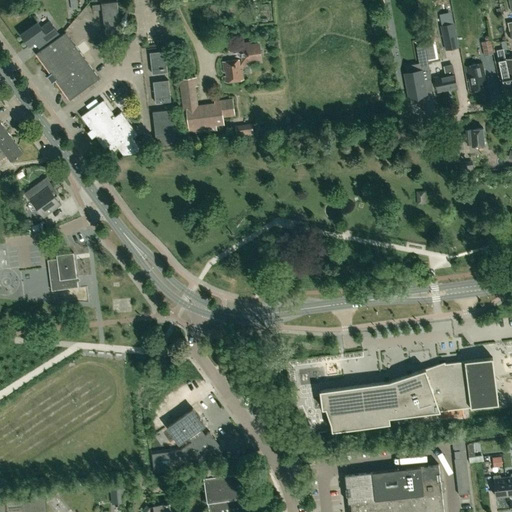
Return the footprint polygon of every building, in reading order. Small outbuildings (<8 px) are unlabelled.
[(120,26),(117,0),(102,2),(102,3),(92,4),(93,9),(102,8),(106,39),(122,37),(122,36),(130,35),(129,25),(120,26)] [(42,27),(38,22),(21,34),(30,45),(35,41),(39,47),(58,33),(50,21),(42,27)] [(454,23),(441,26),(446,49),(458,47),(454,23)] [(36,54),(70,100),(100,78),(66,32),(36,54)] [(483,55),(493,53),(490,40),(481,42),(483,55)] [(425,44),(428,59),(435,57),(432,42),(425,44)] [(225,82),(243,79),(240,59),(259,56),(258,43),(239,46),(240,52),(235,52),(236,59),(223,61),(225,82)] [(409,96),(426,93),(423,80),(431,78),(428,59),(425,44),(416,46),(420,70),(405,73),(409,96)] [(506,59),(505,59),(503,49),(497,50),(499,60),(504,83),(511,81),(511,72),(509,73),(506,59)] [(152,73),(167,72),(165,50),(150,52),(152,73)] [(471,90),(487,87),(482,63),(466,67),(471,90)] [(452,64),(444,66),(445,75),(434,77),(437,91),(457,87),(452,64)] [(198,104),(195,86),(198,86),(196,77),(178,79),(182,109),(181,110),(183,127),(188,127),(189,135),(217,131),(216,126),(224,125),(223,117),(235,116),(233,98),(214,100),(214,102),(198,104)] [(156,102),(171,101),(168,80),(153,82),(156,102)] [(454,94),(456,104),(463,103),(461,92),(454,94)] [(115,116),(103,99),(81,116),(91,129),(89,131),(93,137),(95,135),(105,148),(108,146),(112,152),(118,147),(123,154),(139,152),(138,144),(133,136),(138,133),(122,111),(115,116)] [(172,108),(152,111),(156,146),(181,143),(180,132),(174,133),(172,108)] [(237,138),(253,136),(252,123),(235,125),(237,138)] [(472,145),(484,144),(483,127),(466,129),(467,144),(472,144),(472,145)] [(0,150),(2,149),(13,141),(6,131),(0,135),(0,150)] [(0,158),(5,154),(9,160),(21,151),(13,141),(2,149),(0,150),(0,158)] [(432,150),(433,158),(459,155),(458,147),(454,148),(453,142),(442,143),(443,149),(432,150)] [(460,172),(474,171),(473,160),(459,161),(460,172)] [(62,202),(51,187),(53,185),(46,175),(24,191),(30,199),(31,198),(44,215),(62,202)] [(52,289),(78,286),(74,251),(56,253),(57,257),(48,258),(52,289)] [(493,357),(439,364),(389,381),(320,390),(323,408),(326,408),(331,423),(332,430),(390,423),(389,417),(498,403),(493,357)] [(78,382),(73,385),(76,391),(81,389),(78,382)] [(191,440),(203,431),(200,428),(205,424),(203,421),(203,420),(198,414),(193,407),(167,426),(179,443),(189,436),(191,440)] [(203,431),(191,440),(192,441),(181,449),(172,450),(173,463),(207,459),(223,448),(219,443),(215,438),(216,438),(214,436),(210,431),(205,435),(203,431)] [(455,458),(466,457),(465,447),(464,447),(465,449),(454,451),(455,458)] [(492,457),(493,466),(502,465),(501,456),(492,457)] [(438,511),(444,511),(438,463),(345,474),(348,503),(350,502),(351,511),(438,511)] [(251,511),(250,496),(247,470),(204,476),(207,502),(208,502),(209,511),(251,511)] [(153,487),(172,484),(170,477),(170,473),(151,477),(153,487)] [(508,495),(506,477),(501,477),(500,474),(493,475),(493,478),(496,496),(508,495)] [(110,482),(111,494),(123,492),(122,480),(110,482)] [(342,500),(334,502),(336,510),(344,508),(342,500)] [(173,511),(172,501),(153,504),(154,506),(149,507),(146,505),(143,510),(146,511),(145,511),(173,511)]
